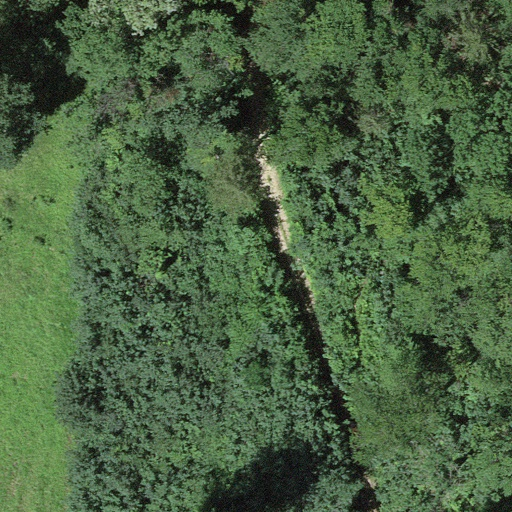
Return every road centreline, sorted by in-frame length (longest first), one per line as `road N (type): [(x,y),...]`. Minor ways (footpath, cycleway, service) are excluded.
road 1 (track): [(332,511),(321,417),(278,285),(222,172),(186,0)]
road 2 (track): [(317,0),(413,71),(511,105)]
